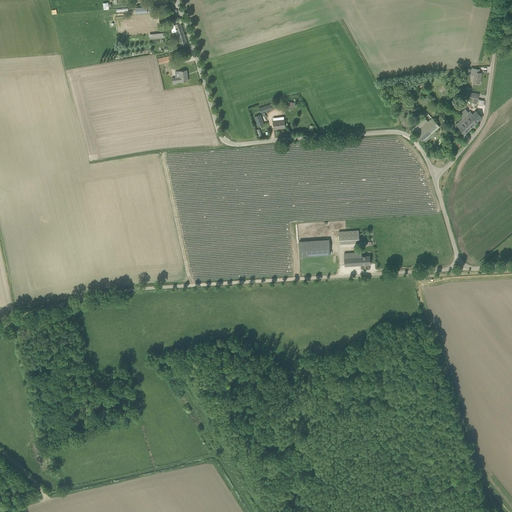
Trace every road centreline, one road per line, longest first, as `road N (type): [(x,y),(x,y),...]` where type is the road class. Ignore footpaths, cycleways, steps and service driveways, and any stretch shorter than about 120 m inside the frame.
road 1 (unclassified): [(426,157),(399,133),(230,143),(218,132),(176,0)]
road 2 (track): [(0,327),(17,315),(128,289),(336,276)]
road 3 (unclassified): [(505,0),(486,115),(457,155)]
